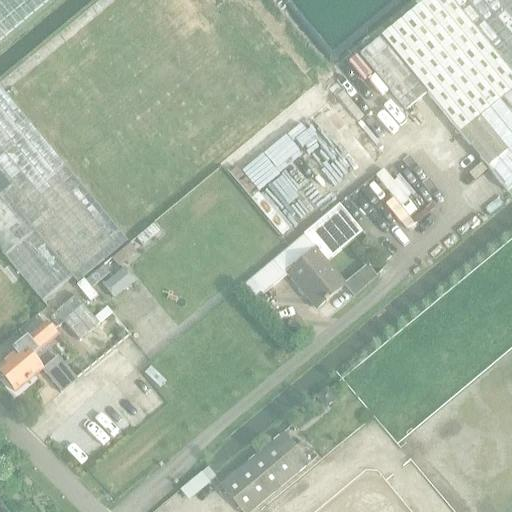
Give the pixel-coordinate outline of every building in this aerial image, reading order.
[(0,0),(0,45),(53,0),(0,0)] [(511,0),(426,0),(381,38),(427,94),(507,193),(511,188),(511,0)] [(381,38),(360,55),(405,112),(427,94),(381,38)] [(0,88),(0,174),(10,187),(0,194),(0,253),(41,303),(72,278),(76,284),(127,242),(0,88)] [(0,194),(10,187),(0,174),(0,194)] [(339,206),(303,236),(305,239),(312,248),(315,252),(325,264),(362,234),(362,233),(339,206)] [(303,236),(241,288),(252,303),(288,274),(317,309),(324,303),(324,304),(329,300),(328,299),(344,286),(325,264),(315,252),(312,248),(305,239),(303,236)] [(390,258),(371,236),(367,240),(362,244),(380,266),(390,258)] [(366,266),(343,285),(344,286),(354,298),(377,278),(366,266)] [(125,268),(102,286),(113,300),(135,282),(125,268)] [(85,282),(84,281),(77,286),(90,303),(98,297),(91,289),(85,282)] [(75,297),(50,318),(58,328),(64,323),(79,342),(99,325),(75,297)] [(56,336),(54,333),(45,323),(36,332),(13,351),(16,354),(0,368),(0,375),(15,393),(42,370),(31,357),(36,352),(56,336)] [(42,370),(61,394),(77,381),(58,358),(42,370)] [(325,410),(337,400),(327,388),(315,398),(325,410)] [(241,511),(250,511),(308,465),(283,434),(220,485),(241,511)] [(208,468),(201,474),(208,483),(215,477),(208,468)] [(201,474),(180,491),(189,501),(210,485),(208,483),(201,474)]
